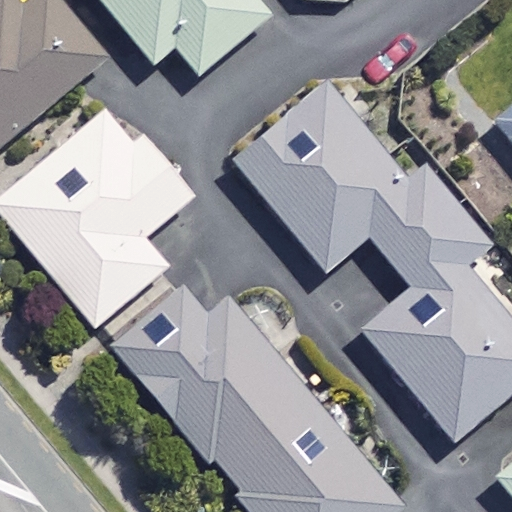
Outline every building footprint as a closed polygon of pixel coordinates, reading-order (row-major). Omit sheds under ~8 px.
[(0,157),(131,63),(85,0),(53,0),(22,23),(7,1),(0,6),(0,157)] [(270,27),(248,0),(98,0),(155,71),(177,54),(199,83),(270,27)] [(377,143),(334,90),(236,170),(326,281),(371,245),(412,295),(361,335),(454,450),(511,402),(511,328),(470,276),(493,257),(391,132),(377,143)] [(193,207),(118,115),(0,210),(0,220),(95,336),(168,277),(144,247),(193,207)] [(511,115),(493,131),(511,154),(511,115)] [(401,511),(226,303),(202,323),(172,288),(105,344),(246,511),(401,511)] [(511,511),(511,481),(501,491),(511,504),(511,511)]
